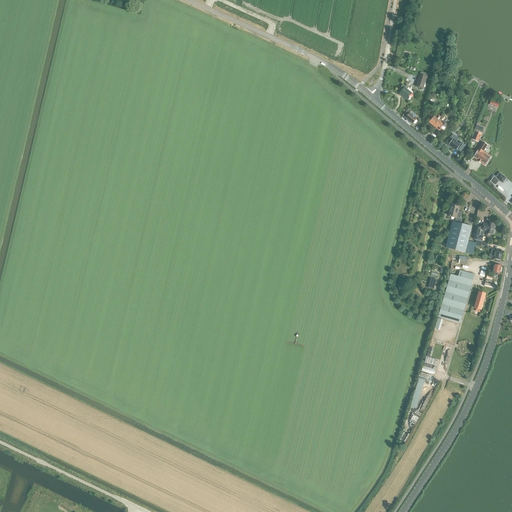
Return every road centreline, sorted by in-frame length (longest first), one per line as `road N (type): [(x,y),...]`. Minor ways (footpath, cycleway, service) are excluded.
road 1 (tertiary): [(403,511),(463,415),(511,257)]
road 2 (tertiary): [(372,96),(302,51),(185,0)]
road 3 (tertiary): [(511,217),(372,96)]
road 4 (residential): [(0,442),(133,506)]
